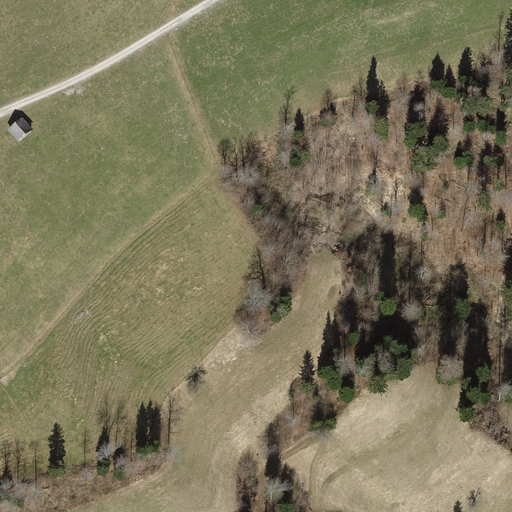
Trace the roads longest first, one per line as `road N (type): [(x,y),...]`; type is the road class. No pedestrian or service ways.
road 1 (track): [(216,0),(102,65),(0,110)]
road 2 (track): [(260,511),(260,480),(290,466),(325,511)]
